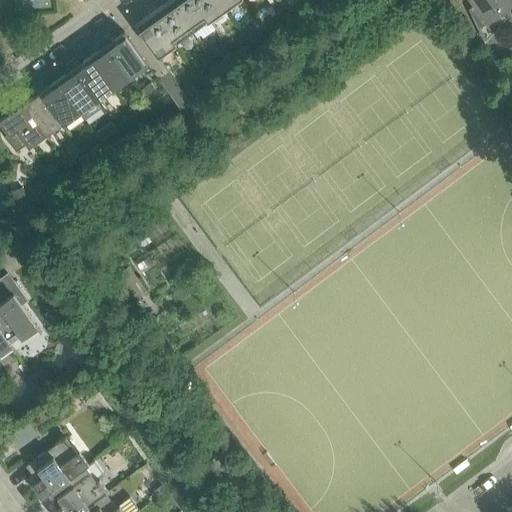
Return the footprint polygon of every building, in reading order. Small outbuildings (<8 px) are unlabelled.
[(168,0),(135,24),(157,55),(234,0),(168,0)] [(511,3),(509,0),(470,0),(486,23),(511,4),(511,3)] [(147,64),(124,32),(124,31),(112,39),(110,36),(104,40),(129,76),(147,64)] [(100,48),(90,55),(113,88),(129,76),(104,40),(98,44),(100,48)] [(76,59),(70,63),(96,100),(113,88),(90,55),(79,63),(76,59)] [(70,63),(65,68),(67,71),(56,79),(79,111),(96,100),(70,63)] [(43,83),(37,87),(63,123),(79,111),(56,79),(46,86),(43,83)] [(151,82),(141,89),(147,96),(156,89),(151,82)] [(67,130),(68,130),(63,123),(37,87),(31,91),(34,95),(23,102),(23,103),(46,135),(53,130),(58,137),(67,130)] [(0,122),(8,134),(6,135),(16,149),(25,143),(29,147),(46,135),(23,103),(23,102),(21,98),(15,103),(17,106),(0,118),(0,122)] [(103,126),(95,132),(100,139),(108,133),(103,126)] [(22,186),(11,190),(14,198),(25,194),(22,186)] [(7,283),(13,279),(8,272),(0,277),(0,288),(6,284),(7,283)] [(6,285),(0,289),(0,294),(4,300),(0,302),(0,303),(0,304),(0,329),(9,342),(9,341),(21,333),(27,342),(40,333),(41,332),(35,324),(13,293),(7,283),(6,284),(6,285)] [(0,357),(2,360),(14,351),(15,351),(16,350),(9,341),(9,342),(0,329),(0,357)] [(28,420),(8,433),(18,447),(37,434),(28,420)] [(37,480),(32,484),(41,497),(47,494),(46,493),(85,465),(86,465),(89,463),(79,450),(76,452),(65,437),(26,465),(37,480)] [(99,478),(103,475),(93,460),(89,463),(86,465),(85,465),(46,493),(47,494),(57,508),(52,511),(77,511),(105,492),(106,493),(109,491),(99,478)] [(162,484),(153,490),(157,496),(166,490),(162,484)] [(124,511),(119,505),(116,507),(106,493),(105,492),(77,511),(124,511)]
